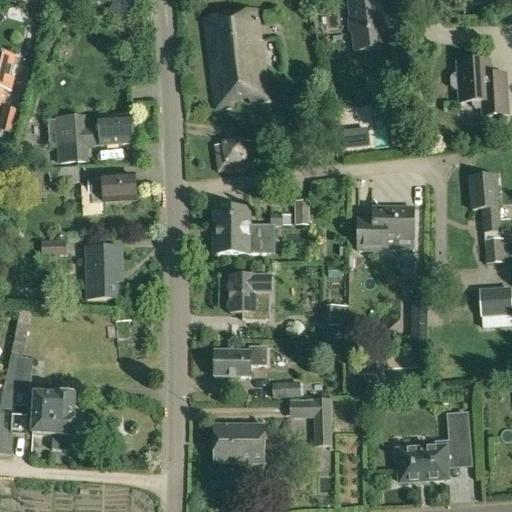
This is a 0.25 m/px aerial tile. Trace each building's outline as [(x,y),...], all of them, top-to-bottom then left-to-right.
[(380,0),(373,0),(348,4),(355,53),(387,49),(380,0)] [(408,0),(389,0),(392,19),(411,16),(408,0)] [(464,0),(467,8),(493,0),(464,0)] [(282,22),(280,10),(264,13),(266,25),(282,22)] [(267,100),(257,14),(204,22),(216,109),(267,100)] [(0,105),(4,92),(11,94),(14,79),(11,79),(15,59),(0,54),(0,105)] [(454,76),(451,80),(451,88),(455,91),(459,91),(460,105),(471,104),(472,107),(475,111),(484,110),(484,118),(506,117),(505,82),(492,83),(489,80),(488,63),(458,65),(458,76),(454,76)] [(20,113),(0,108),(0,132),(14,136),(20,113)] [(131,118),(100,120),(100,128),(87,129),(86,118),(55,120),(56,122),(48,122),(50,150),(57,149),(59,166),(89,164),(88,148),(101,147),(133,145),(131,118)] [(358,139),(359,141),(364,141),(365,140),(366,140),(366,139),(367,138),(367,136),(367,135),(367,134),(368,134),(368,133),(367,132),(367,131),(367,130),(366,130),(365,129),(364,128),(363,128),(362,128),(361,128),(360,128),(359,128),(358,128),(357,128),(357,129),(356,130),(356,131),(355,132),(355,133),(355,134),(355,135),(355,136),(354,136),(354,137),(355,137),(355,138),(355,139),(356,139),(357,139),(358,139)] [(221,146),(215,147),(218,175),(256,170),(252,142),(245,143),(245,140),(221,143),(221,146)] [(38,169),(37,152),(12,153),(12,170),(38,169)] [(80,185),(79,170),(58,171),(49,171),(50,187),(80,185)] [(92,206),(104,205),(104,206),(123,205),(123,203),(136,203),(135,178),(122,179),(122,177),(103,178),(103,182),(88,183),(89,197),(92,197),(92,206)] [(495,178),(470,180),(473,211),(482,210),(484,234),(484,235),(500,234),(500,232),(495,178)] [(309,227),(309,203),(295,203),(295,227),(309,227)] [(249,257),(249,256),(266,256),(266,242),(269,242),(269,227),(249,227),(248,210),(215,210),(215,257),(249,257)] [(358,222),(359,253),(393,253),(396,250),(396,238),(413,238),(414,211),(373,211),(373,223),(358,222)] [(283,217),(283,216),(270,216),(270,229),(283,228),(283,226),(290,226),(290,217),(283,217)] [(485,242),(484,242),(486,266),(504,264),(502,241),(501,241),(485,242)] [(42,244),(42,259),(67,258),(67,244),(42,244)] [(118,301),(117,281),(117,276),(123,276),(122,250),(86,251),(88,302),(118,301)] [(255,316),(255,296),(268,296),(268,279),(231,279),(231,315),(255,316)] [(511,289),(504,289),(479,291),(481,320),(511,317),(511,289)] [(427,332),(427,311),(426,296),(414,296),(414,311),(408,311),(408,331),(427,332)] [(326,307),(326,327),(326,344),(344,344),(344,330),(348,329),(348,308),(326,307)] [(344,359),(344,344),(326,344),(326,359),(344,359)] [(250,380),(250,368),(266,368),(266,349),(249,349),(249,354),(215,354),(215,379),(250,380)] [(29,423),(34,423),(34,424),(74,426),(76,399),(36,397),(38,365),(10,359),(0,409),(0,423),(17,424),(17,422),(15,422),(18,398),(30,398),(29,423)] [(273,401),(301,399),(300,384),(272,386),(273,401)] [(332,448),(331,401),(290,402),(291,420),(314,420),(315,448),(332,448)] [(467,416),(448,417),(450,452),(469,450),(467,416)] [(0,454),(11,457),(15,437),(17,424),(0,423),(0,454)] [(74,439),(74,426),(34,424),(33,436),(53,438),(52,452),(72,453),(72,439),(74,439)] [(215,427),(215,445),(214,465),(264,465),(264,428),(215,427)] [(397,452),(400,484),(447,481),(445,449),(397,452)]
